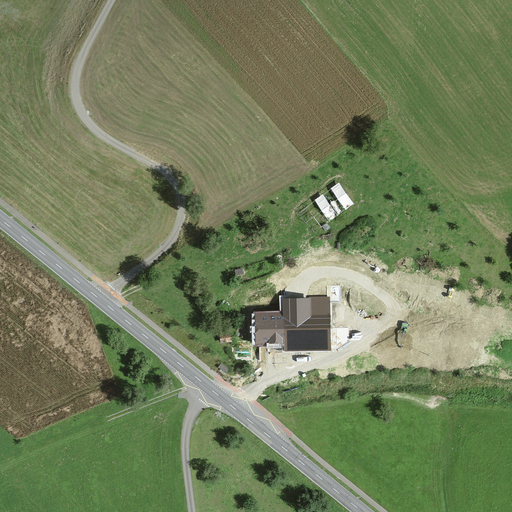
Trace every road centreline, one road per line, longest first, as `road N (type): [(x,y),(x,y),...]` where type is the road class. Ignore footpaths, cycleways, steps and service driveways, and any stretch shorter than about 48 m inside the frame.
road 1 (track): [(112,0),(77,68),(79,108),(99,132),(167,173),(183,204),(167,245),(100,300)]
road 2 (secondary): [(0,218),(208,387)]
road 3 (secondary): [(208,387),(362,511)]
road 4 (unclassified): [(192,511),(187,423),(208,387)]
road 5 (track): [(298,283),(381,282),(393,300),(379,320)]
